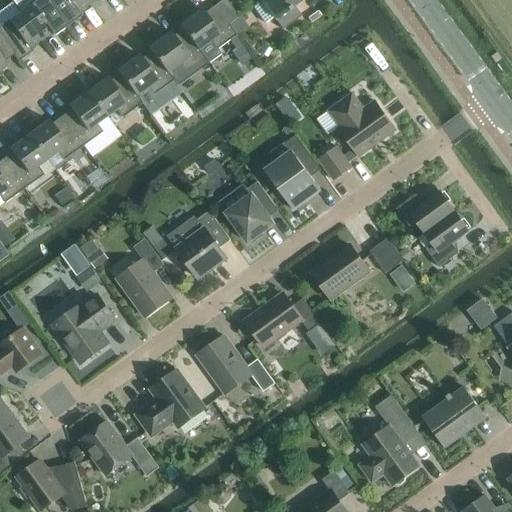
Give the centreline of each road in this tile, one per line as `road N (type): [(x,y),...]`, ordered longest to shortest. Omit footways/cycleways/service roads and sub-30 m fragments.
road 1 (residential): [(57,398),(87,395),(438,143)]
road 2 (residential): [(0,110),(150,0)]
road 3 (residential): [(406,511),(511,435)]
road 4 (unclassified): [(497,101),(422,0)]
